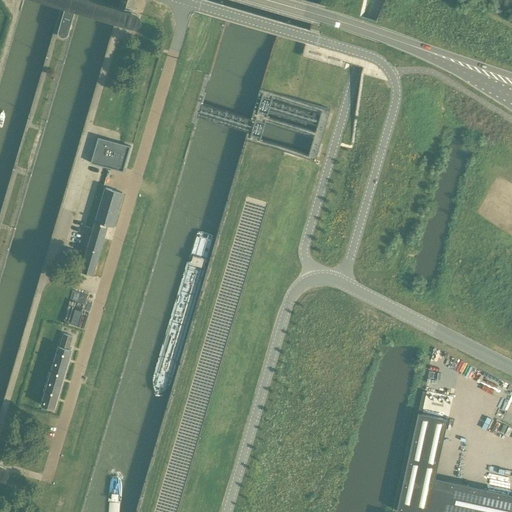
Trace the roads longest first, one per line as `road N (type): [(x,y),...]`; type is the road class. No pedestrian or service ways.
road 1 (unclassified): [(342,284),(396,101),(390,73),(370,56),(179,0)]
road 2 (unclassified): [(313,278),(304,248),(371,17)]
road 3 (tertiary): [(226,511),(289,298),(313,278)]
road 4 (tertiary): [(511,368),(342,284)]
road 5 (secondary): [(398,39),(266,0)]
road 6 (secondary): [(398,39),(511,95)]
road 7 (secondary): [(511,78),(398,39)]
